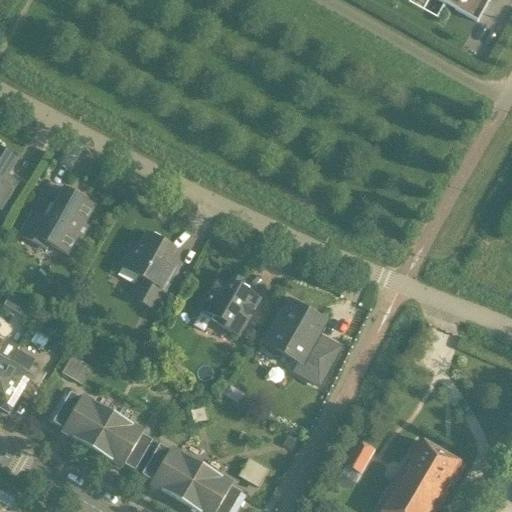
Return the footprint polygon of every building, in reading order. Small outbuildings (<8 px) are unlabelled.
[(434,0),(476,24),(489,0),(434,0)] [(0,210),(16,184),(6,178),(15,163),(0,153),(0,210)] [(83,226),(93,207),(77,198),(79,195),(70,191),(69,194),(63,190),(46,221),(32,213),(19,237),(33,245),(36,240),(65,256),(76,238),(79,240),(86,228),(83,226)] [(153,312),(175,272),(164,266),(173,250),(146,236),(137,251),(131,247),(119,268),(140,279),(129,298),(153,312)] [(221,274),(200,312),(219,322),(217,326),(237,338),(258,301),(239,290),(241,286),(221,274)] [(289,304),(265,347),(268,355),(274,359),(282,357),(298,366),(294,374),(318,388),(339,351),(316,339),(324,324),(289,304)] [(31,306),(24,318),(31,322),(38,310),(31,306)] [(68,346),(75,334),(60,325),(53,337),(68,346)] [(0,379),(17,351),(19,347),(4,340),(2,343),(0,341),(0,379)] [(142,349),(131,342),(124,354),(135,361),(142,349)] [(34,360),(17,351),(0,379),(0,411),(7,416),(21,392),(32,398),(45,375),(31,366),(34,360)] [(71,358),(61,375),(81,387),(91,369),(71,358)] [(143,434),(92,404),(81,398),(80,401),(65,392),(48,423),(62,431),(60,434),(121,470),(123,467),(133,473),(135,470),(139,472),(153,448),(149,446),(151,443),(141,437),(143,434)] [(288,453),(294,445),(287,440),(282,449),(288,453)] [(360,476),(374,452),(356,442),(342,466),(360,476)] [(434,511),(461,467),(418,442),(376,511),(434,511)] [(149,487),(192,511),(235,511),(244,497),(230,489),(232,486),(171,450),(169,453),(158,447),(156,450),(153,448),(139,472),(142,474),(140,477),(150,484),(149,487)] [(248,460),(238,478),(258,489),(268,472),(248,460)] [(0,489),(0,504),(13,511),(15,511),(21,502),(0,489)]
